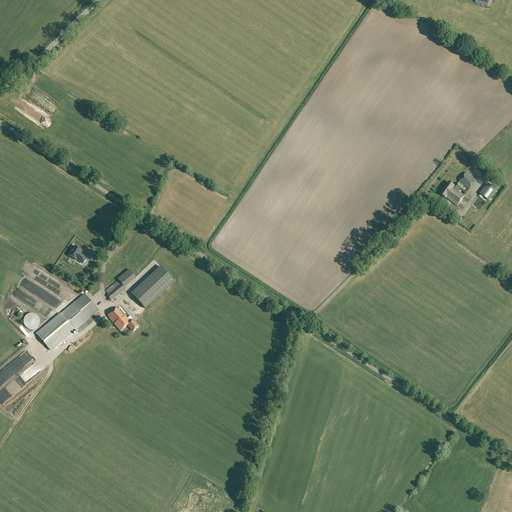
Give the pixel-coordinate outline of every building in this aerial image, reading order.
[(446,198),(462,210),(470,200),(465,196),(476,181),(465,173),(455,186),(449,182),(440,194),(446,198)] [(480,194),(489,201),(496,190),(488,184),(480,194)] [(82,251),(75,246),(69,255),(76,260),(76,259),(83,263),(87,258),(81,254),(81,255),(79,254),(81,251),(82,251)] [(145,309),(174,282),(160,266),(130,294),(145,309)] [(106,295),(111,301),(125,289),(125,288),(136,279),(129,269),(117,279),(120,283),(106,295)] [(37,334),(51,351),(98,311),(84,294),(37,334)] [(127,325),(132,331),(138,326),(133,320),(131,322),(125,316),(117,307),(107,316),(120,331),(127,325)] [(28,314),(27,315),(26,315),(25,316),(25,317),(24,318),(23,320),(23,321),(23,322),(23,323),(24,324),(24,325),(25,326),(25,327),(26,328),(27,328),(27,329),(28,329),(29,330),(30,330),(31,330),(32,330),(33,330),(35,329),(36,328),(37,327),(38,326),(39,324),(39,323),(39,322),(39,321),(39,320),(39,319),(39,318),(38,318),(38,317),(37,316),(36,315),(35,314),(34,314),(33,314),(32,314),(31,314),(30,314),(28,314)] [(24,349),(6,363),(9,367),(27,353),(24,349)] [(17,377),(22,386),(27,384),(22,375),(17,377)] [(6,390),(0,395),(0,400),(3,403),(11,396),(6,390)]
